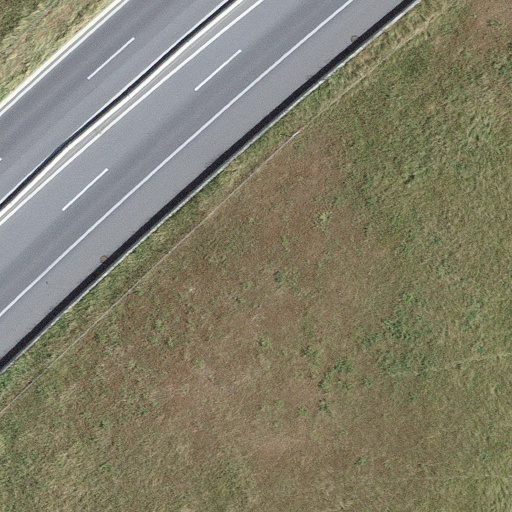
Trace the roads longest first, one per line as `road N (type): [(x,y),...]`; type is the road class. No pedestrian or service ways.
road 1 (trunk): [(0,270),(308,0)]
road 2 (trunk): [(178,0),(0,160)]
